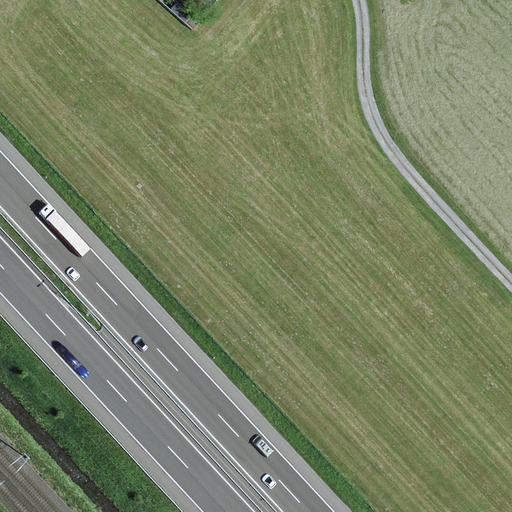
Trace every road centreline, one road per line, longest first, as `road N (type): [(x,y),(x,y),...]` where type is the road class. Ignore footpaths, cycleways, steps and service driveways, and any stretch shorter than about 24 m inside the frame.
road 1 (motorway): [(305,511),(0,181)]
road 2 (track): [(359,0),(369,110),(411,174),(511,280)]
road 3 (motorway): [(0,267),(226,511)]
